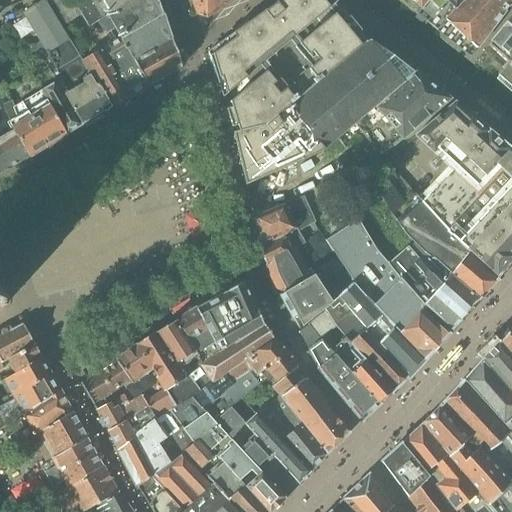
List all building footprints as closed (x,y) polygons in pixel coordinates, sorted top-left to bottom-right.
[(79,57),(61,28),(45,0),(44,0),(43,0),(23,13),(47,52),(41,56),(57,84),(58,83),(83,125),(113,107),(99,84),(96,86),(81,62),(82,61),(80,57),(79,57)] [(44,0),(45,0),(61,28),(81,15),(71,0),(44,0)] [(105,35),(105,34),(115,28),(107,14),(130,0),(71,0),(81,15),(89,27),(97,22),(105,35)] [(130,0),(107,14),(115,28),(121,38),(122,38),(135,60),(172,40),(158,0),(130,0)] [(207,19),(233,0),(191,0),(197,15),(207,19)] [(281,0),(207,53),(234,134),(268,126),(290,107),(291,108),(367,44),(330,0),(281,0)] [(406,0),(412,0),(422,8),(430,0),(399,0),(403,3),(406,0)] [(437,30),(446,20),(456,9),(456,8),(462,0),(430,0),(422,8),(417,14),(437,30)] [(446,20),(477,48),(511,1),(511,0),(462,0),(456,8),(456,9),(446,20)] [(511,16),(488,46),(490,48),(507,63),(508,64),(498,76),(511,88),(511,16)] [(121,38),(101,51),(100,50),(99,51),(128,98),(177,69),(181,67),(172,40),(135,60),(122,38),(121,38)] [(268,126),(234,134),(232,135),(245,183),(326,150),(356,125),(369,114),(416,74),(399,62),(398,61),(397,61),(396,62),(395,62),(395,63),(394,64),(395,65),(396,67),(393,69),(370,41),(367,44),(291,108),(290,107),(268,126)] [(99,51),(82,61),(81,62),(96,86),(99,84),(113,107),(128,98),(99,51)] [(416,74),(369,114),(356,125),(380,154),(389,149),(390,150),(394,147),(451,100),(416,74)] [(46,98),(66,135),(83,125),(58,83),(57,84),(42,93),(46,98)] [(42,93),(16,109),(18,115),(21,123),(12,128),(13,130),(30,157),(66,135),(46,98),(42,93)] [(18,115),(16,109),(12,101),(2,105),(8,119),(18,115)] [(511,150),(511,149),(491,133),(490,133),(489,132),(490,132),(470,115),(469,116),(468,115),(468,114),(455,103),(415,137),(433,153),(437,149),(455,167),(421,203),(419,204),(429,217),(451,236),(451,238),(497,279),(511,261),(511,150)] [(18,115),(8,119),(12,128),(21,123),(18,115)] [(0,174),(30,157),(13,130),(0,138),(0,174)] [(385,162),(394,172),(404,164),(395,154),(385,162)] [(378,194),(392,215),(405,203),(393,186),(378,194)] [(288,289),(312,275),(297,249),(289,235),(288,234),(296,230),(297,232),(298,231),(315,222),(304,197),(255,217),(254,218),(261,248),(270,279),(279,295),(288,289)] [(414,243),(433,258),(434,257),(480,299),(497,279),(451,238),(451,236),(429,217),(419,204),(398,224),(408,236),(414,243)] [(326,240),(336,256),(346,270),(347,273),(345,274),(425,359),(452,330),(389,264),(388,264),(376,250),(358,220),(326,240)] [(296,230),(288,234),(289,235),(297,249),(305,244),(298,231),(297,232),(296,230)] [(408,247),(389,264),(452,330),(480,299),(434,257),(433,258),(414,243),(409,248),(408,247)] [(314,274),(312,275),(288,289),(279,295),(298,330),(333,303),(325,290),(314,274)] [(345,274),(325,290),(333,303),(333,304),(340,299),(352,313),(367,329),(366,330),(378,343),(379,342),(409,376),(425,359),(345,274)] [(256,309),(244,283),(227,292),(228,293),(197,309),(196,308),(196,309),(219,352),(235,343),(236,343),(264,326),(256,308),(256,309)] [(5,302),(9,300),(6,295),(2,297),(0,292),(0,304),(1,304),(3,308),(7,306),(5,302)] [(345,338),(393,391),(409,376),(379,342),(378,343),(366,330),(367,329),(352,313),(340,299),(333,304),(333,303),(324,310),(326,312),(335,326),(336,327),(345,338)] [(176,321),(203,364),(219,352),(196,309),(176,321)] [(300,333),(309,351),(319,368),(362,421),(379,405),(342,363),(333,353),(333,352),(332,351),(330,349),(328,350),(321,340),(336,327),(335,326),(326,312),(309,325),(300,333)] [(184,378),(188,375),(203,364),(176,321),(156,333),(179,369),(184,378)] [(0,363),(1,363),(9,358),(34,345),(24,326),(14,331),(11,326),(0,332),(0,363)] [(279,396),(280,397),(284,394),(293,388),(303,380),(306,379),(300,371),(275,341),(264,326),(236,343),(235,343),(219,352),(203,364),(188,375),(200,392),(192,398),(204,411),(219,398),(225,405),(226,404),(228,402),(233,407),(254,388),(272,387),(279,396)] [(511,329),(500,343),(511,356),(511,329)] [(165,391),(146,403),(155,420),(170,411),(181,404),(183,406),(188,402),(192,398),(200,392),(188,375),(184,378),(179,369),(156,333),(137,345),(116,360),(130,380),(131,382),(151,368),(165,391)] [(342,363),(379,405),(393,391),(345,338),(332,351),(333,352),(333,353),(342,363)] [(511,356),(500,343),(483,360),(511,394),(511,356)] [(34,345),(9,358),(17,372),(42,359),(34,345)] [(42,359),(17,372),(3,381),(14,400),(50,373),(42,359)] [(82,384),(94,404),(130,380),(116,360),(116,359),(82,384)] [(511,394),(483,360),(464,380),(511,434),(511,435),(511,394)] [(24,414),(60,391),(54,380),(50,373),(14,400),(0,407),(0,413),(1,413),(7,424),(24,414)] [(284,394),(280,397),(327,454),(349,434),(312,386),(306,379),(303,380),(293,388),(284,394)] [(511,437),(510,435),(511,434),(464,380),(441,405),(487,456),(511,483),(511,437)] [(60,391),(24,414),(37,435),(43,431),(73,413),(60,391)] [(124,396),(110,403),(114,410),(128,403),(124,396)] [(327,454),(280,397),(279,396),(268,405),(267,403),(255,414),(256,415),(260,419),(311,473),(327,454)] [(154,421),(155,420),(146,403),(142,397),(128,404),(128,403),(114,410),(110,403),(96,411),(108,431),(110,436),(119,451),(153,420),(154,421)] [(245,487),(268,511),(272,511),(285,498),(286,498),(214,423),(204,411),(192,398),(188,402),(183,406),(181,404),(170,411),(181,428),(193,444),(200,440),(215,456),(221,461),(220,461),(221,462),(222,461),(240,481),(239,481),(245,487)] [(214,423),(286,498),(300,484),(245,425),(226,404),(225,405),(219,398),(204,411),(214,423)] [(485,500),(494,511),(510,511),(511,483),(487,456),(441,405),(424,424),(461,471),(485,500)] [(119,451),(138,488),(156,474),(170,463),(158,444),(181,428),(170,411),(155,420),(154,421),(153,420),(119,451)] [(43,431),(37,435),(28,441),(42,466),(58,456),(87,439),(73,413),(43,431)] [(256,415),(246,424),(245,425),(300,484),(311,473),(260,419),(256,415)] [(461,471),(424,424),(423,424),(402,444),(456,509),(459,507),(462,511),(494,511),(485,500),(461,471)] [(170,463),(183,453),(200,470),(215,456),(200,440),(193,444),(181,428),(158,444),(170,463)] [(58,456),(42,466),(57,493),(68,487),(69,488),(85,479),(84,477),(103,467),(87,439),(58,456)] [(456,509),(402,444),(382,462),(419,511),(462,511),(459,507),(456,509)] [(156,474),(159,477),(156,480),(183,511),(242,511),(205,475),(200,470),(183,453),(170,463),(156,474)] [(221,462),(220,461),(205,475),(242,511),(268,511),(245,487),(239,481),(240,481),(222,461),(221,462)] [(83,511),(93,506),(94,508),(119,493),(118,491),(103,467),(84,477),(85,479),(69,488),(68,487),(57,493),(56,493),(66,511),(83,511)] [(396,511),(369,474),(342,499),(356,511),(396,511)] [(183,511),(156,480),(143,494),(153,511),(183,511)] [(94,508),(95,511),(131,511),(119,493),(94,508)] [(342,499),(331,511),(356,511),(342,499)]
